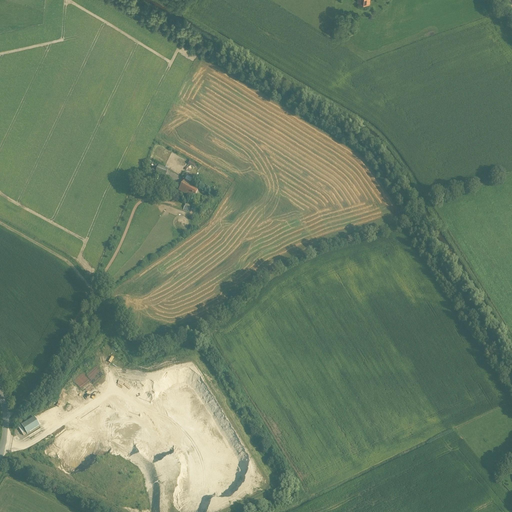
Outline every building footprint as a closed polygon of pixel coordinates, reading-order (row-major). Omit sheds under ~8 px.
[(155,173),(165,177),(168,169),(159,164),(158,166),(155,165),(153,170),(156,171),(155,173)] [(150,177),(147,185),(154,188),(157,180),(150,177)] [(179,190),(186,195),(193,183),(185,179),(179,190)] [(193,183),(186,195),(193,199),(200,187),(193,183)] [(101,417),(111,410),(105,400),(95,407),(101,417)] [(21,425),(27,434),(39,426),(34,417),(21,425)]
